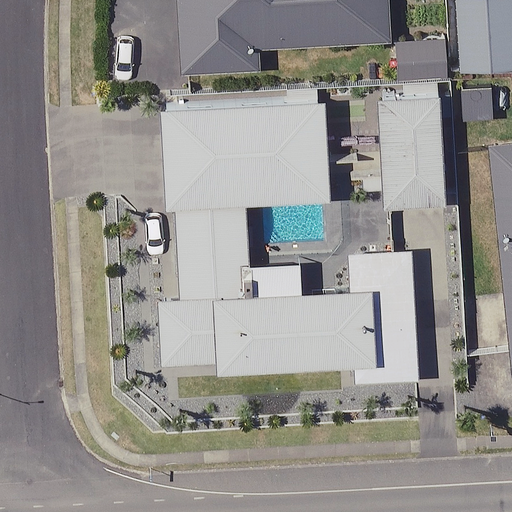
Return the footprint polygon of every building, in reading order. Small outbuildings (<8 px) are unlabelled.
[(181,0),(186,71),(256,67),(254,46),(388,37),(385,0),(181,0)] [(511,0),(457,0),(457,38),(457,68),(511,68),(511,0)] [(457,68),(457,38),(401,37),(401,67),(457,68)] [(508,83),(467,79),(463,112),(504,117),(508,83)] [(449,91),(385,91),(384,205),(448,206),(449,91)] [(270,201),(280,201),(333,198),(327,92),(167,101),(173,210),(181,210),(186,298),(166,299),(169,365),(225,362),(226,374),(360,366),(361,381),(421,378),(414,248),(352,251),(354,289),(306,292),(305,263),(254,266),(250,202),(270,201)] [(511,145),(493,148),(511,332),(511,145)]
